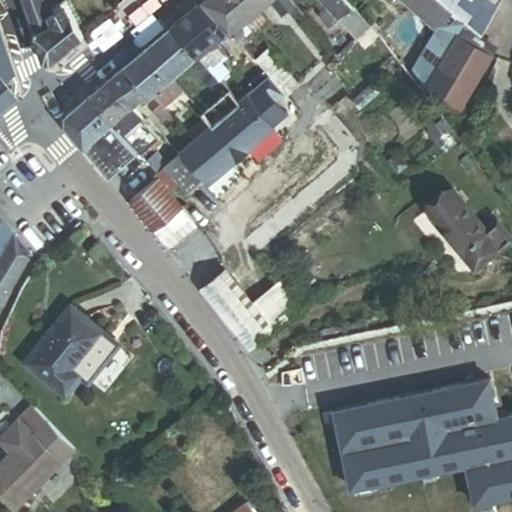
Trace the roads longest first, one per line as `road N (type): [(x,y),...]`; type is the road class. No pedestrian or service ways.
road 1 (residential): [(322,511),(255,392),(199,314),(57,152),(37,101)]
road 2 (unknown): [(171,281),(346,50)]
road 3 (tertiary): [(37,101),(161,0)]
